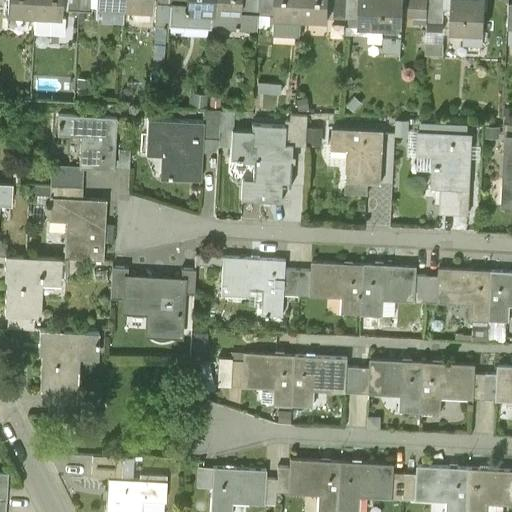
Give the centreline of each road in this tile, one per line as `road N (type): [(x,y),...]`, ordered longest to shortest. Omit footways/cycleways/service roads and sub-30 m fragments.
road 1 (residential): [(511,245),(142,223)]
road 2 (residential): [(511,447),(212,432)]
road 3 (residential): [(302,339),(511,350)]
